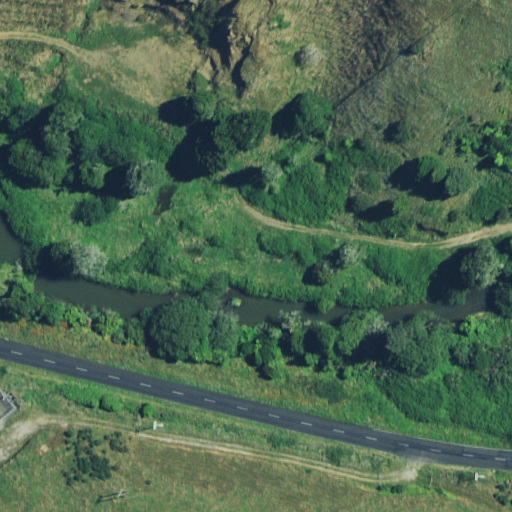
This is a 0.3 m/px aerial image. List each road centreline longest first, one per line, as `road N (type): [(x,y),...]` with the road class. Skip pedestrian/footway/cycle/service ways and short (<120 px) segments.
road 1 (track): [(511,225),(399,241),(300,225),(237,196),(113,65),(26,34),(0,37)]
road 2 (tertiary): [(0,342),(382,437),(511,455)]
